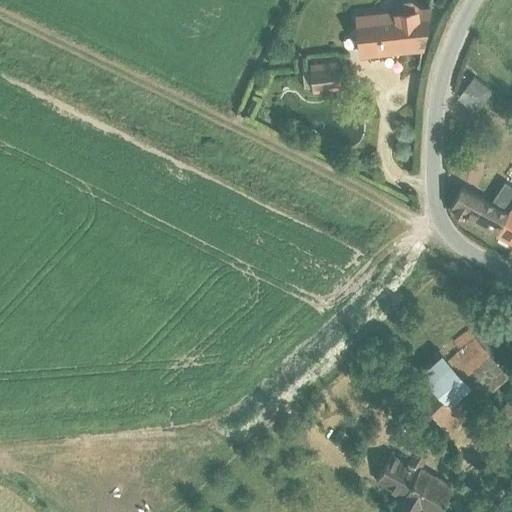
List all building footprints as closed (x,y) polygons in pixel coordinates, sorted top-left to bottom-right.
[(356,13),(360,56),(424,50),(430,5),(417,6),(417,3),(412,0),(402,0),(400,0),(393,10),(356,13)] [(313,91),(341,88),(338,59),(310,63),(313,91)] [(462,186),(450,208),(497,233),(511,208),(511,184),(505,180),(492,202),(462,186)] [(511,208),(497,233),(511,241),(511,208)] [(472,336),(428,375),(461,412),(505,373),(472,336)] [(378,485),(401,495),(393,511),(440,511),(454,483),(391,455),(378,485)]
